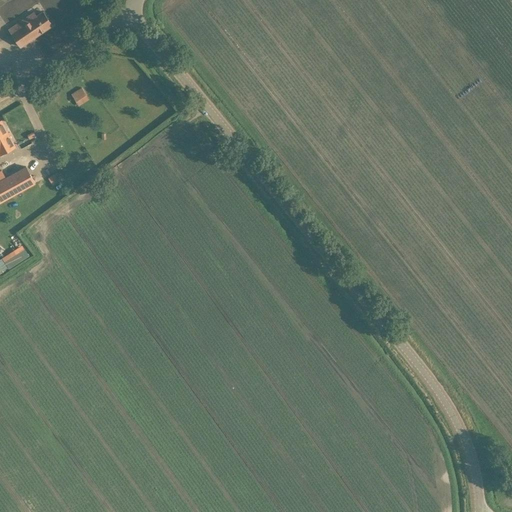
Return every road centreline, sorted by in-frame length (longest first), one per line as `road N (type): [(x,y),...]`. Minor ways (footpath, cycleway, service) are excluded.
road 1 (tertiary): [(473,511),(472,473),(442,398),(124,7)]
road 2 (tertiary): [(0,94),(124,7)]
